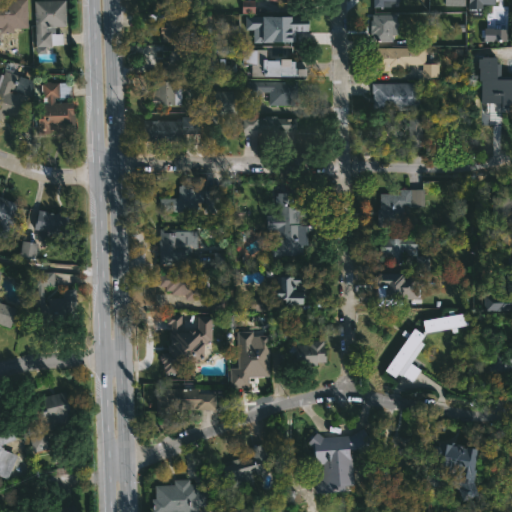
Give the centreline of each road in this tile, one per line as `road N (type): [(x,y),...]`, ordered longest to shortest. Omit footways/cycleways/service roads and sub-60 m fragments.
road 1 (secondary): [(129,511),(108,0)]
road 2 (secondary): [(84,0),(105,511)]
road 3 (residential): [(511,156),(471,168),(115,168)]
road 4 (residential): [(511,409),(474,415),(323,395),(127,462)]
road 5 (residential): [(348,393),(338,0)]
